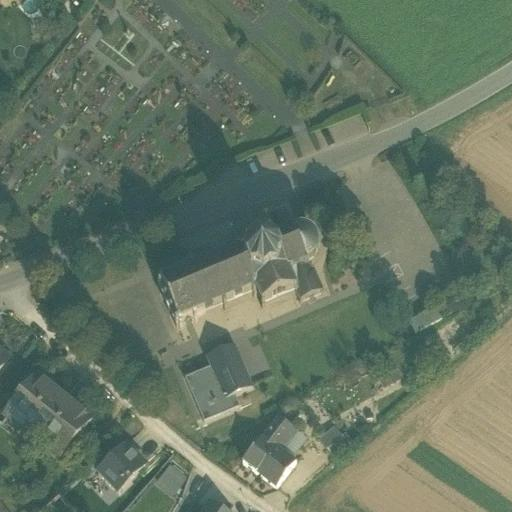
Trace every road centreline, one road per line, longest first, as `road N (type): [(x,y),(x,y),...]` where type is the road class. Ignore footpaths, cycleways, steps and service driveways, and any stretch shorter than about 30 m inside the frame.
road 1 (unclassified): [(511,74),(415,128),(296,178),(0,284)]
road 2 (residential): [(0,287),(143,419),(264,511)]
